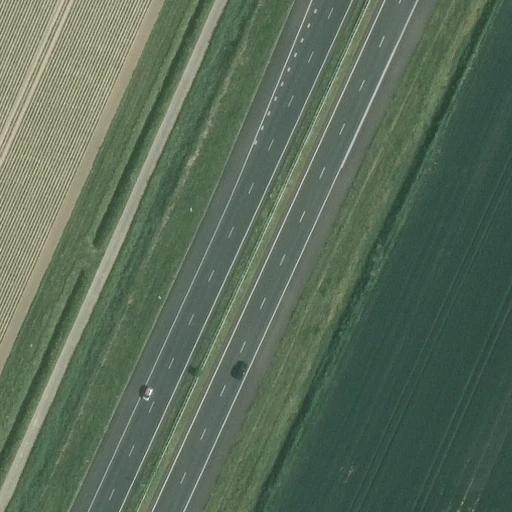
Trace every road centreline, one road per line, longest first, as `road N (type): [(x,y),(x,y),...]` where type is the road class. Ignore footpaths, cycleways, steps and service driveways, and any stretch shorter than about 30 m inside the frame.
road 1 (motorway): [(169,511),(401,0)]
road 2 (motorway): [(337,0),(105,511)]
road 3 (unclassified): [(221,0),(0,506)]
